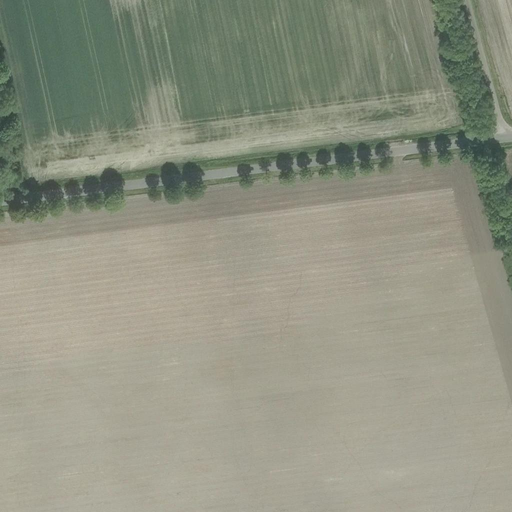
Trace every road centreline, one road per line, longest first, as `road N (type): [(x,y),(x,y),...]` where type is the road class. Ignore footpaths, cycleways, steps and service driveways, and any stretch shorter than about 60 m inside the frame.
road 1 (tertiary): [(0,200),(502,134)]
road 2 (track): [(511,264),(444,0)]
road 3 (unclassified): [(466,0),(502,134)]
